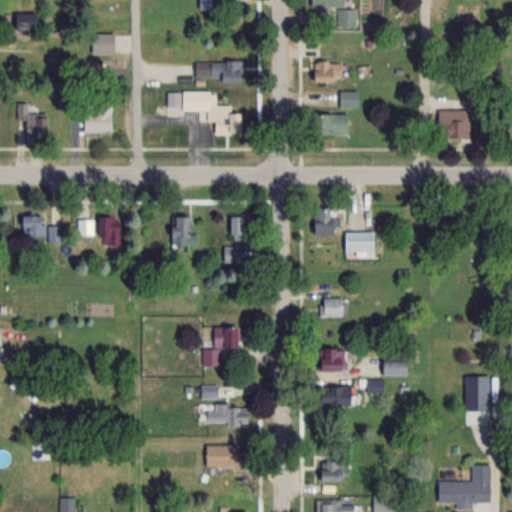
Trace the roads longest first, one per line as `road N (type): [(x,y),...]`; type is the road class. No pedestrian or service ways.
road 1 (residential): [(511,176),(0,176)]
road 2 (residential): [(281,511),(281,0)]
